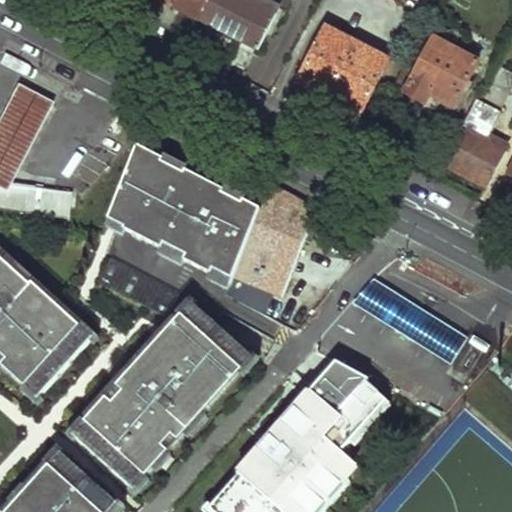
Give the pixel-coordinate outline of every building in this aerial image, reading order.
[(200,24),(211,0),(178,0),(174,9),(200,24)] [(211,0),(200,24),(256,52),(278,11),(263,4),(265,0),(211,0)] [(436,5),(426,24),(440,30),(449,12),(436,5)] [(325,32),(297,86),(359,117),(387,63),(325,32)] [(395,88),(404,93),(430,43),(420,39),(395,88)] [(404,93),(403,95),(450,120),(479,64),(432,40),(430,43),(404,93)] [(0,124),(0,180),(12,187),(37,140),(57,102),(22,84),(2,121),(0,124)] [(493,87),(484,105),(499,113),(509,94),(493,87)] [(488,142),(502,115),(499,113),(484,105),(477,102),(463,129),(469,132),(448,172),(486,192),(507,152),(488,142)] [(237,274),(264,213),(135,159),(105,234),(231,287),(234,280),(237,274)] [(511,175),(493,213),(506,219),(511,208),(511,175)] [(0,185),(0,210),(68,220),(72,196),(32,191),(32,190),(12,187),(0,185)] [(297,201),(274,190),(264,213),(237,274),(263,285),(284,295),(321,213),(297,201)] [(168,311),(177,289),(108,262),(99,284),(168,311)] [(42,402),(90,344),(77,333),(78,331),(65,320),(63,322),(51,312),(53,310),(29,290),(27,292),(11,279),(13,277),(0,265),(0,366),(4,370),(2,372),(27,393),(29,391),(42,402)] [(263,285),(237,274),(234,280),(260,291),(263,285)] [(469,341),(392,295),(375,324),(452,369),(469,341)] [(90,428),(78,441),(136,489),(147,476),(150,478),(161,465),(158,463),(168,451),(171,453),(190,429),(188,427),(203,410),(205,412),(242,367),(240,366),(250,354),(192,305),(182,318),(179,316),(151,349),(153,351),(143,364),(141,362),(118,389),(120,391),(110,404),(107,402),(87,426),(90,428)] [(239,479),(213,509),(216,511),(314,511),(331,491),(319,480),(387,403),(366,386),(369,382),(336,365),(238,477),(239,479)] [(117,511),(122,506),(64,458),(53,471),(51,469),(30,494),(33,495),(22,508),(20,506),(14,511),(117,511)]
